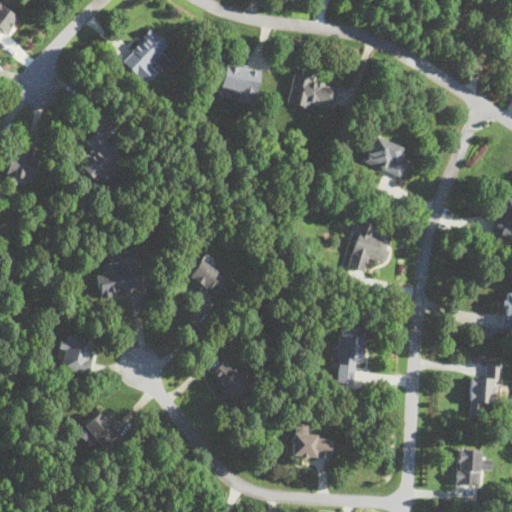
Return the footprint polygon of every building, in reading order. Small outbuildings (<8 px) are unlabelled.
[(0,0),(0,30),(5,35),(19,15),(0,0)] [(144,83),(160,67),(157,64),(165,56),(159,50),(166,43),(150,26),(118,58),(144,83)] [(237,99),(253,102),(260,68),(224,61),(219,86),(238,90),(237,99)] [(334,104),(339,83),(292,73),(286,101),(309,107),(311,99),(334,104)] [(78,163),(94,180),(101,173),(107,178),(120,166),(113,159),(121,152),(97,128),(85,140),(93,149),(78,163)] [(361,161),(398,174),(405,156),(401,155),(404,146),(371,134),(361,161)] [(32,179),(39,147),(22,143),(20,153),(10,151),(5,174),(32,179)] [(510,236),(511,230),(511,197),(502,194),(490,230),(510,236)] [(346,265),(364,270),(367,257),(383,261),(391,227),(357,219),(346,265)] [(99,296),(142,287),(135,253),(101,259),(104,271),(95,273),(99,296)] [(227,278),(199,257),(185,275),(213,296),(227,278)] [(511,330),(511,291),(502,291),(501,330),(511,330)] [(365,326),(339,325),(335,382),(352,383),(354,362),(362,362),(365,326)] [(66,339),(60,338),(55,369),(87,374),(94,337),(67,332),(66,339)] [(207,374),(235,401),(251,384),(223,358),(207,374)] [(501,361),(482,361),(481,374),(468,373),(468,414),(480,414),(480,404),(491,404),(491,396),(500,397),(501,361)] [(106,426),(108,425),(96,413),(82,426),(103,450),(117,438),(106,426)] [(330,456),(330,435),(310,435),(310,424),(292,424),(291,456),(330,456)] [(456,482),(481,482),(481,449),(456,449),(456,482)]
